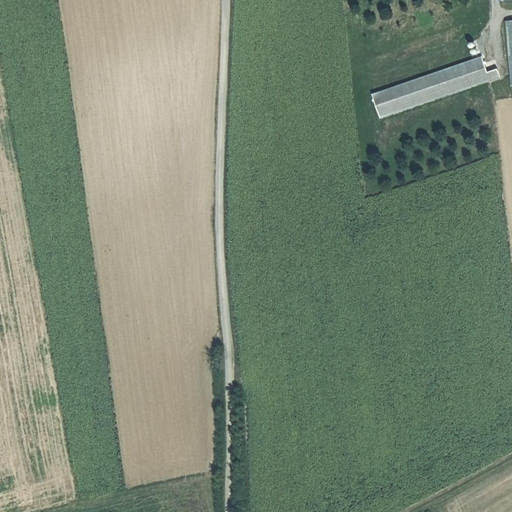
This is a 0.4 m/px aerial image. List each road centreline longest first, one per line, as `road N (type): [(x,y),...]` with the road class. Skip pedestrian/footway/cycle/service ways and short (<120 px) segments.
road 1 (track): [(231,511),(228,0)]
road 2 (track): [(229,466),(59,511)]
